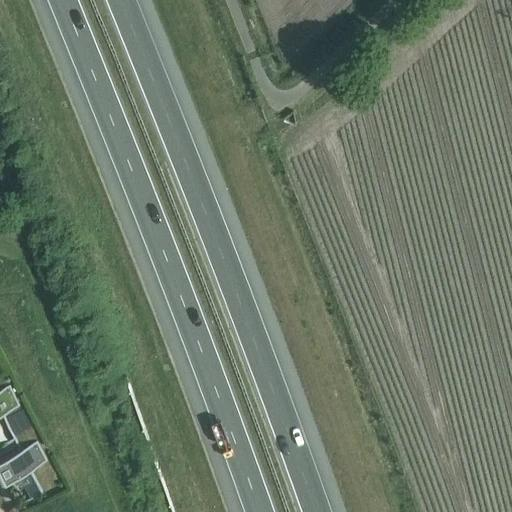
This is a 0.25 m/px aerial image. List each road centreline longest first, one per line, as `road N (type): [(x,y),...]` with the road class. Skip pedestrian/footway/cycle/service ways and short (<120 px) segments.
road 1 (motorway): [(55,0),(253,511)]
road 2 (motorway): [(320,511),(126,0)]
road 3 (unclassified): [(277,100),(303,88),(397,0)]
